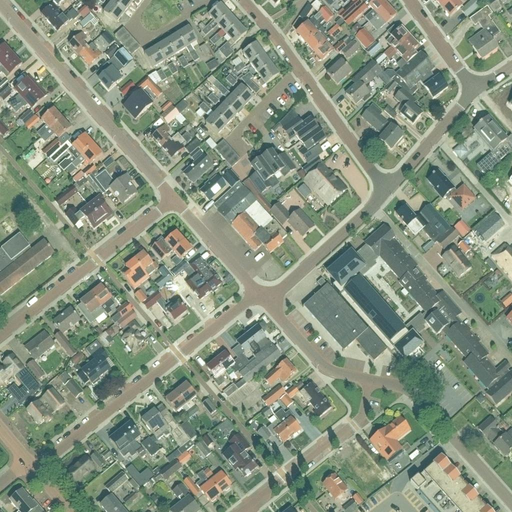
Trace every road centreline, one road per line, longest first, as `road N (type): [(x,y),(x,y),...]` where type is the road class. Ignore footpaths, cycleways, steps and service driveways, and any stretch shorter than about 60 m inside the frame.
road 1 (residential): [(35,470),(257,293)]
road 2 (residential): [(172,199),(0,3)]
road 3 (residential): [(0,337),(172,199)]
road 4 (residential): [(511,359),(375,208)]
road 5 (residential): [(241,511),(355,426),(368,381)]
road 6 (residential): [(385,194),(298,69)]
road 7 (residential): [(266,303),(375,208)]
road 8 (residential): [(385,194),(473,92)]
road 9 (residential): [(368,381),(320,366),(266,303)]
road 10 (residential): [(219,0),(148,43),(137,17),(149,0)]
road 11 (residential): [(257,293),(172,199)]
